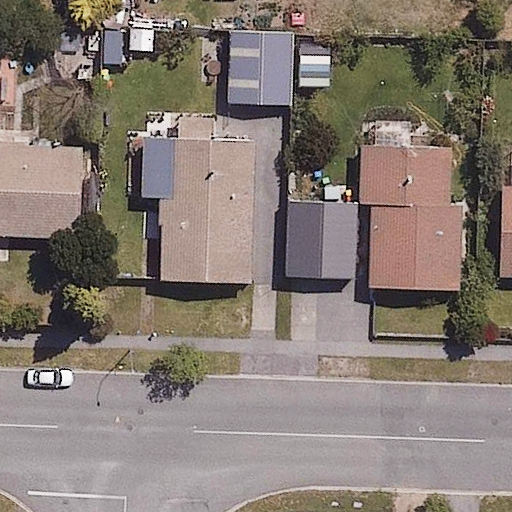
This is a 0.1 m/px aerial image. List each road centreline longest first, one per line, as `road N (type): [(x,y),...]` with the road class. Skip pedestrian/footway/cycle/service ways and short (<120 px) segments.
road 1 (residential): [(511,441),(126,428)]
road 2 (residential): [(126,428),(0,423)]
